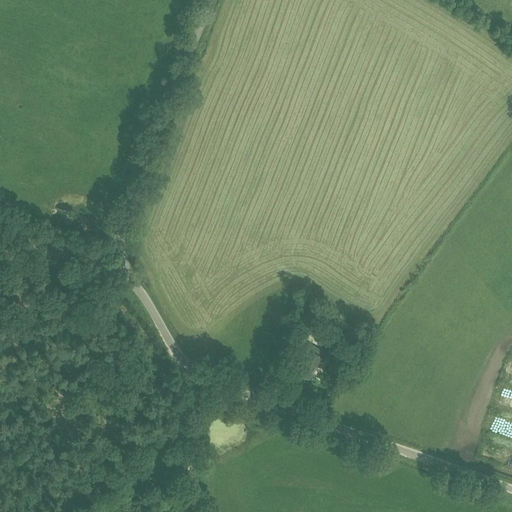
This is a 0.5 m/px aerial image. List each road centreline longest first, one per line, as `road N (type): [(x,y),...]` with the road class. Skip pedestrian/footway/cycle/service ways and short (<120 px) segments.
road 1 (unclassified): [(511,490),(197,373),(131,280)]
road 2 (unclassified): [(121,234),(210,0)]
road 3 (track): [(188,365),(180,403),(199,511)]
